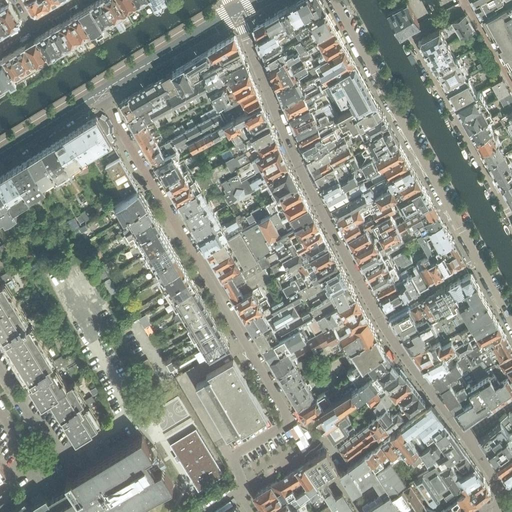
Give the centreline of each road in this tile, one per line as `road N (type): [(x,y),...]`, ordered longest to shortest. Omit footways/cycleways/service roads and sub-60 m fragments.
road 1 (residential): [(99,92),(288,414),(284,425),(235,456),(250,511)]
road 2 (residential): [(235,15),(298,164),(378,315)]
road 3 (residential): [(479,261),(334,0)]
road 4 (residential): [(511,226),(408,37),(467,6)]
road 5 (tertiary): [(99,92),(235,15)]
road 6 (residential): [(378,315),(464,433)]
road 7 (residential): [(37,469),(59,451),(0,371)]
